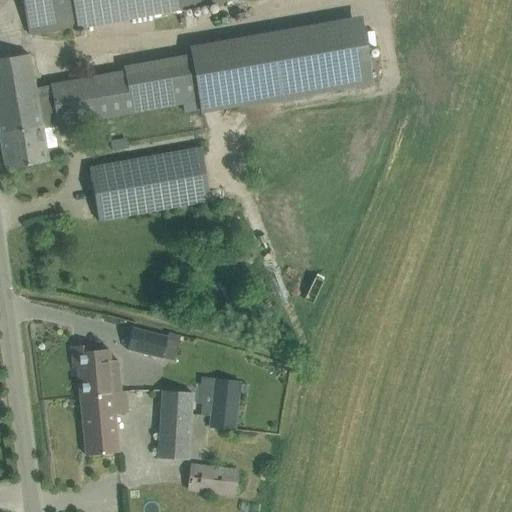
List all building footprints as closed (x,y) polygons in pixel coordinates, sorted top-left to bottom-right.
[(49,30),(76,25),(77,28),(230,0),(22,0),(29,34),(49,30)] [(202,112),(372,85),(360,18),(189,48),(191,59),(69,82),(50,85),(51,95),(37,97),(41,124),(57,121),(58,126),(64,125),(200,102),(202,112)] [(37,97),(35,97),(29,54),(0,58),(0,138),(5,169),(48,162),(41,124),(37,97)] [(98,221),(210,201),(200,147),(88,167),(98,221)] [(167,332),(166,335),(131,327),(126,349),(161,357),(163,350),(176,352),(180,335),(167,332)] [(73,367),(77,366),(80,396),(121,392),(119,359),(108,360),(108,350),(96,351),(90,351),(90,345),(71,347),(73,367)] [(197,384),(196,395),(202,395),(200,415),(209,416),(208,427),(235,430),(239,382),(201,378),(201,384),(197,384)] [(156,459),(186,461),(191,394),(161,391),(156,459)] [(126,413),(124,400),(123,392),(121,392),(80,396),(85,456),(117,453),(113,414),(126,413)] [(185,490),(233,496),(236,471),(189,466),(185,490)]
